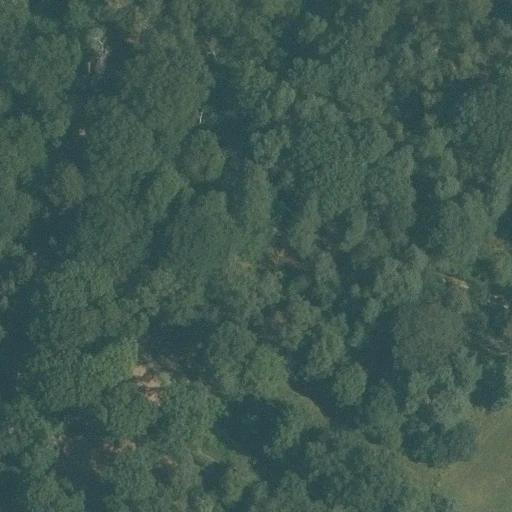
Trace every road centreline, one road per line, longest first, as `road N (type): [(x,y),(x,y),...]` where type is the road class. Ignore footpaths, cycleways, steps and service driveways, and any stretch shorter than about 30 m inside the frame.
road 1 (unknown): [(0,149),(447,511)]
road 2 (track): [(330,511),(207,471),(0,419)]
